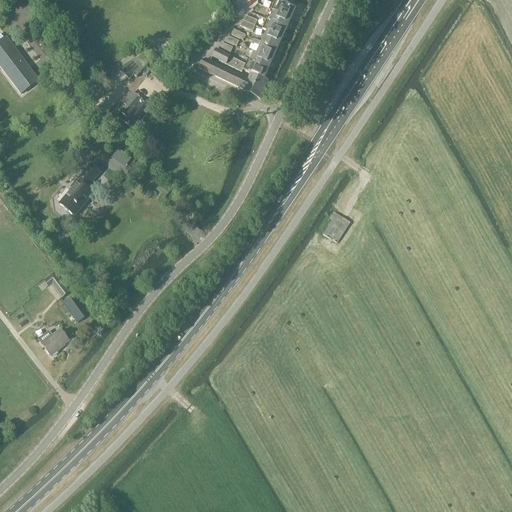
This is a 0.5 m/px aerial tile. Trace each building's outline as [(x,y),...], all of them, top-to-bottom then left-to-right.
[(271,11),(292,20),(296,10),(276,1),(271,11)] [(287,30),(292,20),(271,11),(267,20),(272,22),(272,23),(287,30)] [(244,22),(255,27),(257,22),(246,17),(244,22)] [(255,27),(244,22),(243,22),(240,27),(252,32),(255,27)] [(283,39),(287,30),(272,23),(268,32),(283,39)] [(245,36),(238,33),(234,31),(231,36),(242,41),(245,36)] [(278,51),(283,39),(268,32),(262,44),(278,51)] [(228,37),(227,40),(225,43),(236,48),(239,42),(228,37)] [(6,38),(0,42),(0,66),(22,95),(39,81),(6,38)] [(222,44),(219,49),(230,54),(233,49),(222,44)] [(273,61),(278,51),(262,44),(258,54),(273,61)] [(231,57),(218,51),(216,50),(212,58),(226,65),(226,66),(242,74),(245,65),(230,58),(231,57)] [(269,71),(273,61),(258,54),(253,64),(269,71)] [(136,58),(122,73),(129,80),(133,76),(136,78),(146,68),(136,58)] [(248,80),(210,62),(206,60),(197,69),(243,91),(242,92),(260,100),(268,82),(264,80),(251,74),(248,80)] [(264,80),(269,71),(253,64),(249,73),(251,74),(264,80)] [(133,131),(151,110),(142,103),(141,103),(131,94),(124,103),(127,106),(117,117),(133,131)] [(92,139),(98,144),(100,142),(105,146),(110,141),(99,131),(92,139)] [(75,217),(75,216),(94,194),(87,188),(101,172),(92,164),(72,188),(73,189),(60,204),(75,217)] [(350,224),(338,216),(334,214),(330,220),(332,221),(323,236),(337,244),(350,224)] [(62,299),(69,293),(54,274),(44,282),(49,288),(52,286),(62,299)] [(70,299),(63,304),(78,323),(85,318),(70,299)] [(58,350),(69,342),(60,331),(42,345),(51,357),(59,351),(58,350)]
